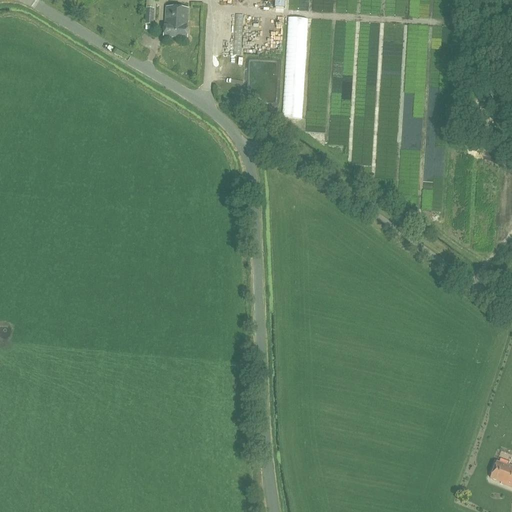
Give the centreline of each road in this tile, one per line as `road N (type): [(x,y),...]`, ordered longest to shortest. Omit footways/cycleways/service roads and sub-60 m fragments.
road 1 (unclassified): [(277,511),(247,148)]
road 2 (unclassified): [(511,312),(281,153),(247,148)]
road 3 (unclassified): [(247,148),(220,119),(33,0)]
